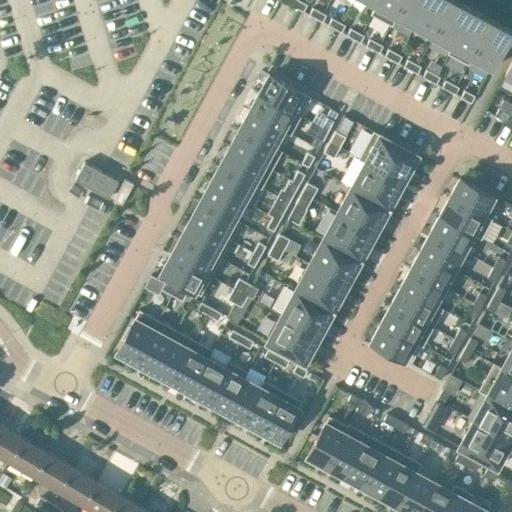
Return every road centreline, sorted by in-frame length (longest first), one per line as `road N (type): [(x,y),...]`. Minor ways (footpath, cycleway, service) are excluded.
road 1 (residential): [(457,136),(257,29),(64,388)]
road 2 (residential): [(457,136),(344,348)]
road 3 (residential): [(235,483),(64,388)]
